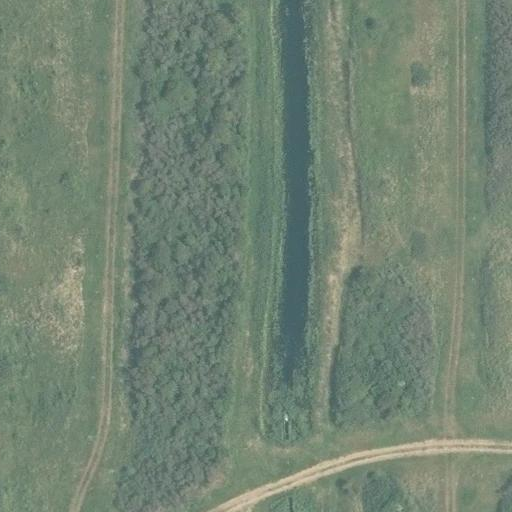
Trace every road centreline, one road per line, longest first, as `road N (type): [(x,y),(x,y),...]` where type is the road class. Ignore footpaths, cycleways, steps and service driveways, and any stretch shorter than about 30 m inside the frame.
road 1 (track): [(75,511),(102,437),(106,393),(120,0)]
road 2 (track): [(450,450),(462,0)]
road 3 (track): [(214,511),(325,468),(393,453),(511,449)]
